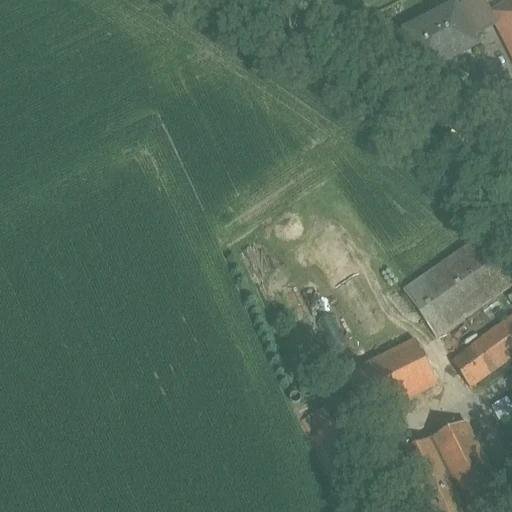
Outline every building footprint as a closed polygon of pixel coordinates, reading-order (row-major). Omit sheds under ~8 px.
[(456,7),(407,33),(427,72),(446,62),(445,60),(474,46),(475,48),(476,47),(470,34),(495,22),(491,15),(492,14),(486,1),(460,15),(456,7)] [(511,3),(492,14),(491,15),(495,22),(511,55),(511,3)] [(511,271),(486,236),(404,292),(437,339),(511,287),(511,271)] [(511,303),(511,321),(452,363),(470,389),(511,359),(511,296),(509,299),(511,303)] [(417,343),(345,379),(367,422),(439,386),(417,343)] [(339,403),(327,409),(321,396),(296,408),(333,487),(371,469),(339,403)] [(511,407),(508,401),(494,409),(500,419),(511,412),(511,407)] [(467,424),(398,457),(418,498),(488,465),(467,424)] [(488,465),(418,498),(425,511),(483,511),(505,501),(488,465)]
